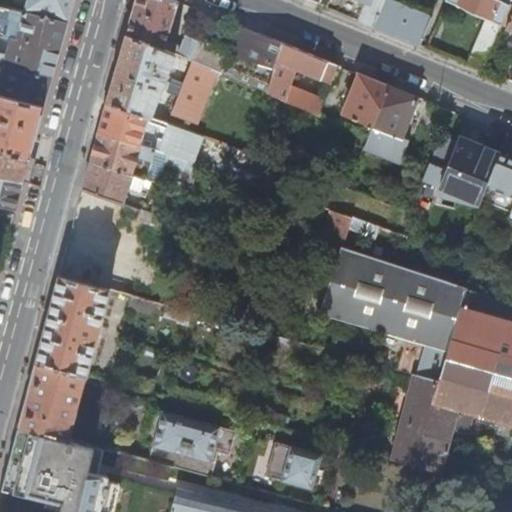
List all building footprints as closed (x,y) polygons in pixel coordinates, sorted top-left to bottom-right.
[(28,0),(26,11),(69,22),(74,0),(28,0)] [(137,0),(133,15),(127,35),(175,55),(177,56),(181,46),(166,40),(176,6),(178,6),(178,4),(181,4),(182,2),(176,0),(137,0)] [(320,0),(319,4),(342,13),(373,25),(383,0),(320,0)] [(431,15),(393,0),(383,0),(373,25),(399,36),(420,44),(431,15)] [(486,18),(468,64),(483,70),(503,23),(511,5),(501,0),(499,0),(447,0),(486,18)] [(506,29),(511,31),(511,3),(511,5),(503,23),(507,26),(506,29)] [(0,34),(12,37),(61,50),(64,37),(69,22),(26,11),(14,8),(0,4),(0,34)] [(177,56),(193,63),(206,68),(212,71),(266,93),(282,43),(252,30),(239,25),(226,52),(212,46),(211,42),(209,40),(206,37),(187,29),(181,46),(177,56)] [(0,34),(0,52),(8,54),(12,37),(0,34)] [(114,78),(108,101),(150,117),(161,90),(175,55),(127,35),(114,78)] [(8,54),(0,52),(0,64),(52,78),(61,50),(12,37),(8,54)] [(282,43),(266,93),(272,96),(285,101),(290,87),(296,69),(329,83),(331,84),(335,81),(340,69),(341,69),(342,67),(334,64),(282,43)] [(206,68),(193,63),(172,115),(191,122),(212,71),(206,68)] [(0,76),(2,77),(0,84),(0,93),(45,105),(48,93),(52,78),(0,64),(0,76)] [(389,86),(356,73),(355,75),(357,76),(341,114),(347,116),(373,127),(389,86)] [(389,86),(373,127),(369,137),(364,148),(400,163),(408,140),(403,138),(418,98),(389,86)] [(290,87),(285,101),(315,114),(322,100),(290,87)] [(0,148),(31,156),(38,131),(45,105),(0,93),(0,148)] [(192,164),(201,136),(150,117),(108,101),(103,117),(99,132),(155,151),(166,155),(173,157),(192,164)] [(97,140),(91,160),(151,181),(158,183),(164,165),(162,165),(166,155),(155,151),(99,132),(97,140)] [(430,161),(447,168),(457,141),(441,135),(430,161)] [(507,137),(501,135),(495,150),(500,152),(507,137)] [(441,182),(482,200),(487,186),(500,152),(495,150),(459,136),(457,141),(447,168),(441,182)] [(0,148),(0,173),(25,179),(27,169),(31,156),(0,148)] [(511,156),(500,152),(487,186),(511,196),(511,156)] [(173,157),(166,155),(162,165),(164,165),(195,176),(199,166),(192,164),(173,157)] [(88,172),(84,188),(124,203),(128,186),(140,190),(142,185),(148,187),(151,181),(91,160),(88,172)] [(441,182),(447,168),(430,161),(423,178),(440,185),(438,191),(479,207),(482,200),(441,182)] [(21,194),(25,179),(0,173),(0,203),(17,207),(21,194)] [(79,207),(71,237),(131,255),(134,244),(115,238),(122,215),(136,219),(139,210),(140,209),(124,203),(84,188),(79,207)] [(152,214),(139,210),(136,219),(149,223),(152,214)] [(338,244),(342,246),(346,236),(349,228),(353,217),(346,215),(331,210),(321,239),(334,243),(338,244)] [(353,217),(349,228),(378,238),(382,236),(385,229),(353,217)] [(346,236),(342,246),(375,258),(377,251),(373,245),(346,236)] [(64,263),(60,275),(110,289),(120,292),(131,255),(71,237),(68,245),(64,263)] [(322,278),(330,281),(333,274),(342,246),(338,244),(334,243),(328,260),(322,278)] [(473,415),(511,426),(511,323),(484,315),(489,297),(375,258),(342,246),(333,274),(330,281),(324,301),(320,312),(341,318),(378,329),(389,333),(405,338),(424,344),(415,373),(438,379),(431,403),(449,409),(466,413),(473,415)] [(49,316),(37,361),(86,374),(87,375),(100,329),(110,289),(60,275),(49,316)] [(309,309),(320,312),(324,301),(330,281),(322,278),(319,278),(312,297),(309,309)] [(405,338),(389,333),(385,344),(402,349),(405,338)] [(396,368),(413,372),(415,373),(424,344),(405,338),(402,349),(396,368)] [(21,424),(20,426),(69,438),(84,383),(86,374),(37,361),(29,391),(21,424)] [(413,372),(390,457),(401,460),(441,471),(454,421),(469,426),(473,415),(466,413),(449,409),(431,403),(438,379),(415,373),(413,372)] [(149,460),(212,476),(218,452),(229,455),(236,431),(205,422),(150,407),(141,440),(152,444),(149,460)] [(69,438),(20,426),(10,464),(4,488),(62,504),(60,511),(110,511),(117,483),(105,480),(106,475),(98,473),(99,470),(104,448),(69,438)] [(274,439),(265,474),(312,487),(315,475),(321,477),(323,471),(317,469),(321,452),(274,439)] [(279,511),(177,487),(170,511),(279,511)]
